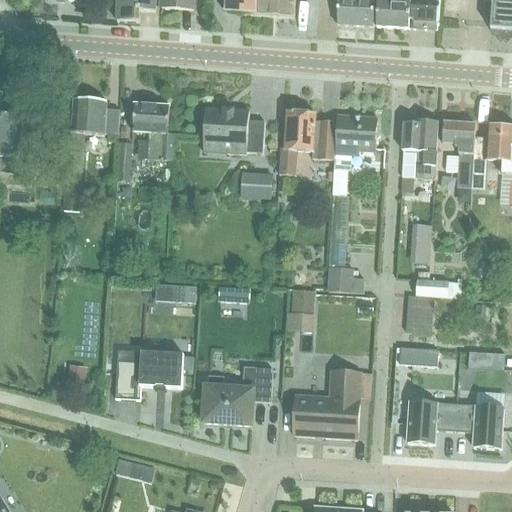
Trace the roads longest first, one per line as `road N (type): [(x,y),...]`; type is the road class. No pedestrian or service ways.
road 1 (tertiary): [(0,41),(511,80)]
road 2 (residential): [(511,485),(267,467)]
road 3 (residential): [(267,467),(99,423)]
